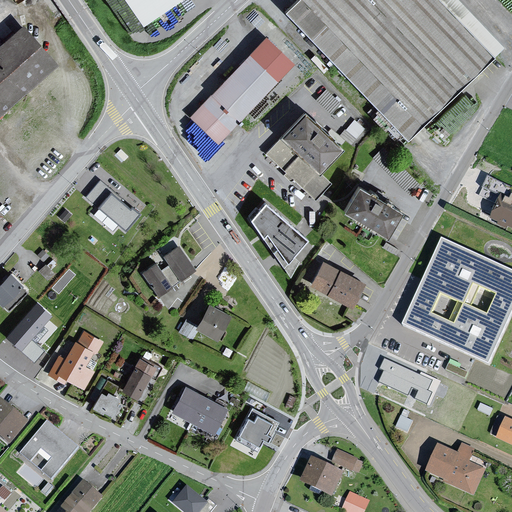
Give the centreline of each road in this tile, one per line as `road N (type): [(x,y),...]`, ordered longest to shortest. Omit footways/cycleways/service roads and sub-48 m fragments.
road 1 (residential): [(511,79),(366,328),(312,356)]
road 2 (residential): [(312,356),(135,96)]
road 3 (residential): [(264,501),(120,435),(0,367)]
road 4 (residential): [(0,251),(135,96)]
road 5 (residential): [(237,0),(135,96)]
road 6 (residential): [(264,501),(294,442),(350,413)]
road 7 (residential): [(424,511),(350,413)]
